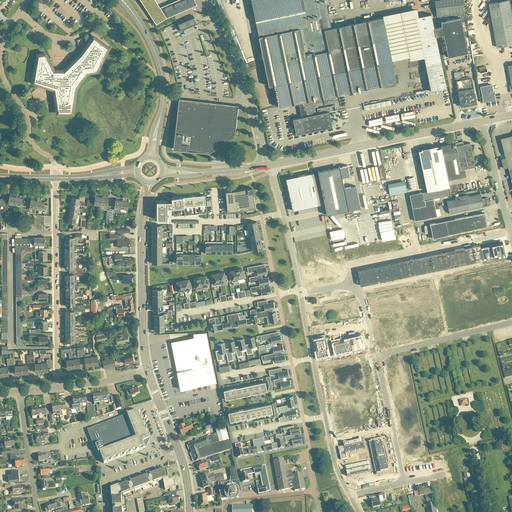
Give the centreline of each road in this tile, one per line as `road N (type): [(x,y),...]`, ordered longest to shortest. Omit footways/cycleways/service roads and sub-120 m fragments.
road 1 (unclassified): [(271,164),(480,121)]
road 2 (residential): [(57,389),(55,178)]
road 3 (tertiary): [(148,371),(141,218),(149,184)]
road 4 (unclassified): [(264,165),(249,99),(206,0)]
road 5 (tertiary): [(151,156),(161,69),(120,0)]
road 6 (tertiary): [(189,511),(180,454),(148,371)]
road 7 (residential): [(404,482),(375,353)]
road 8 (residential): [(55,178),(0,66)]
road 9 (residential): [(38,511),(19,392)]
